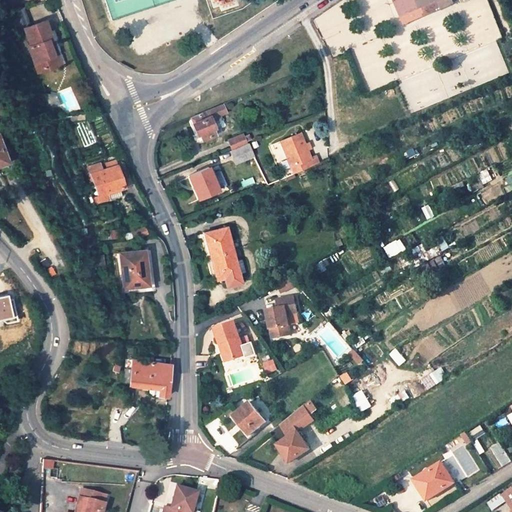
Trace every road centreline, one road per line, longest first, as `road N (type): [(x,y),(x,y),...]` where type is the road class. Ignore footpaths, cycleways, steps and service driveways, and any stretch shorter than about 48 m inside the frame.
road 1 (unclassified): [(184,453),(180,279),(173,240),(130,144)]
road 2 (residential): [(39,436),(27,398),(52,346),(52,322),(0,243)]
road 3 (unclassified): [(184,453),(340,511)]
road 4 (unclassified): [(130,144),(145,121),(217,62)]
